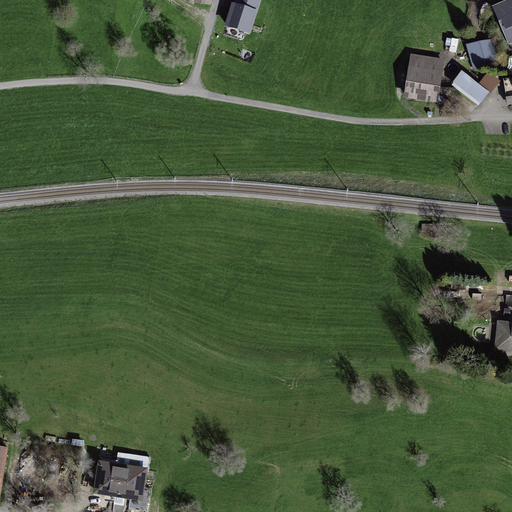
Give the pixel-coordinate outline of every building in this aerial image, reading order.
[(195,0),(194,5),(209,9),(211,0),(195,0)] [(225,0),(222,9),(244,17),(249,0),(225,0)] [(511,6),(495,13),(506,41),(511,38),(511,6)] [(494,41),(466,49),(474,75),(501,67),(494,41)] [(445,63),(411,58),(405,103),(438,108),(445,63)] [(511,319),(498,319),(495,350),(511,351),(511,319)] [(149,466),(98,458),(93,492),(143,500),(149,466)]
